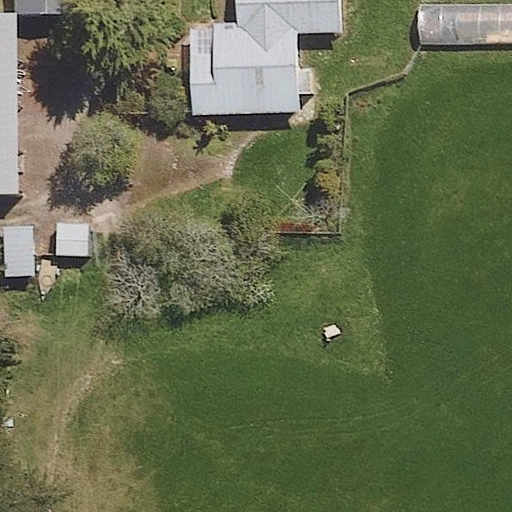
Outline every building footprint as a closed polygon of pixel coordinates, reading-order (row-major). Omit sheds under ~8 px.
[(78,0),(17,0),(18,18),(78,17),(78,0)] [(299,114),(299,99),(315,99),(314,65),(298,65),(298,36),(342,35),(341,0),(239,0),(240,30),(194,30),(195,116),(299,114)] [(19,20),(0,20),(0,197),(19,198),(19,20)] [(94,216),(63,215),(62,256),(92,257),(94,216)] [(34,230),(0,230),(0,255),(7,255),(8,279),(35,279),(34,230)]
